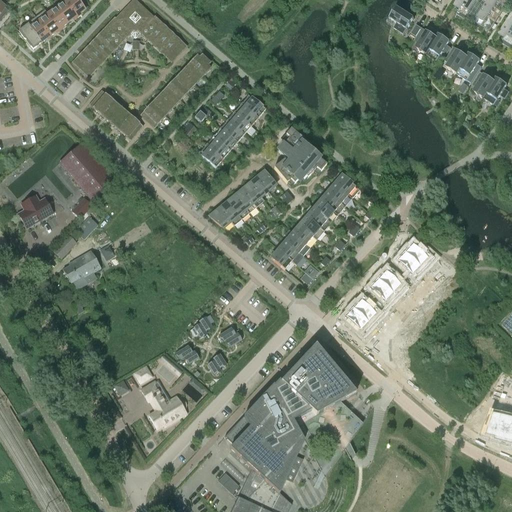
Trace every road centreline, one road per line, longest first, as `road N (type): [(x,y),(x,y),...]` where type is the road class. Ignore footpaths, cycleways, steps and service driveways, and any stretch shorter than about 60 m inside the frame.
road 1 (residential): [(128,486),(0,245)]
road 2 (residential): [(511,470),(422,420),(303,314)]
road 3 (residential): [(194,222),(0,54)]
road 4 (residential): [(303,314),(150,476),(128,486)]
